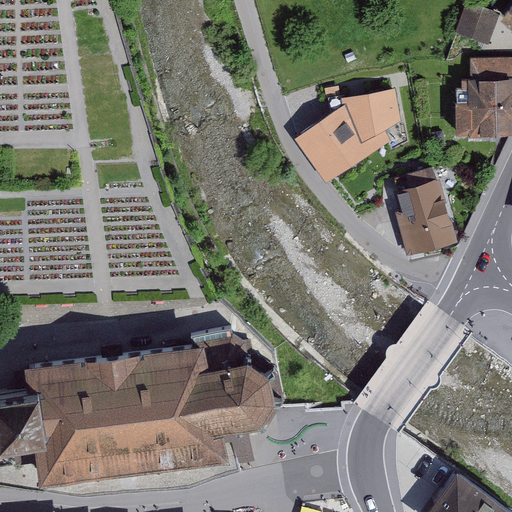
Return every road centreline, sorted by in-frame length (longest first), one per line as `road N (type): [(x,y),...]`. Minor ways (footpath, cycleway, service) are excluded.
road 1 (residential): [(460,301),(377,249),(305,167),(280,122),(243,0)]
road 2 (tertiary): [(370,472),(381,414),(460,301)]
road 3 (residential): [(279,511),(276,486),(370,472)]
